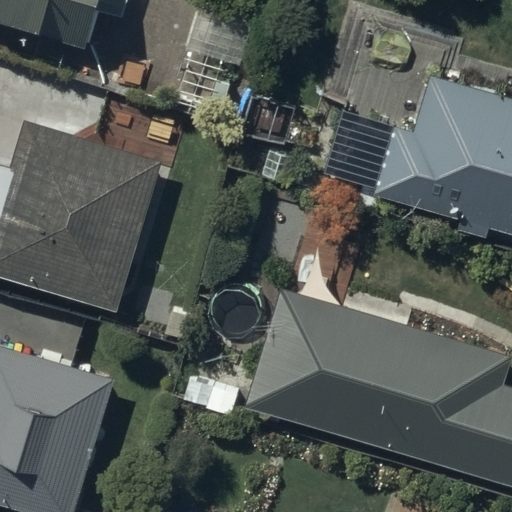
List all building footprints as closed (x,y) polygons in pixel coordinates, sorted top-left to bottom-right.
[(0,0),(0,23),(84,50),(96,10),(121,17),(125,0),(0,0)] [(511,98),(431,76),(415,131),(396,125),(376,194),(463,218),(459,231),(489,239),(492,228),(511,233),(511,98)] [(0,277),(116,311),(121,294),(132,298),(174,155),(91,131),(89,139),(27,120),(13,169),(0,165),(0,277)] [(511,354),(281,286),(245,405),(511,485),(511,387),(505,385),(511,360),(511,354)] [(0,486),(62,508),(106,381),(0,344),(0,486)]
